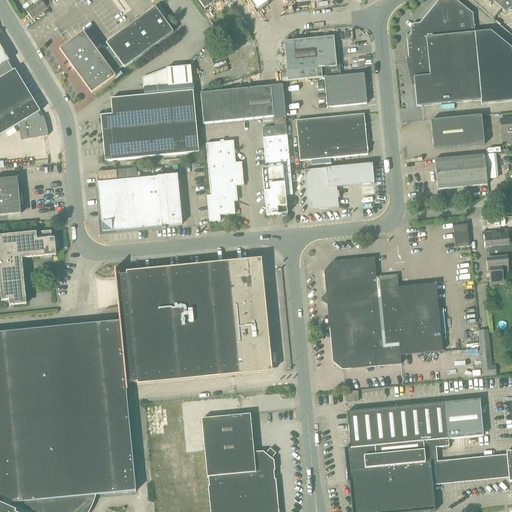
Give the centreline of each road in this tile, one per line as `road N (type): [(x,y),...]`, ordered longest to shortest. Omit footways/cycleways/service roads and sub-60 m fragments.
road 1 (unclassified): [(288,235),(86,249),(64,113),(0,5)]
road 2 (unknown): [(382,225),(449,266),(462,354),(303,377)]
road 3 (unclassified): [(316,511),(288,235)]
road 4 (unknown): [(282,449),(277,400),(172,413),(174,511)]
road 5 (unclassified): [(398,0),(379,15),(393,214)]
road 6 (unknown): [(331,406),(486,391)]
road 7 (unknown): [(256,238),(247,132),(210,129)]
